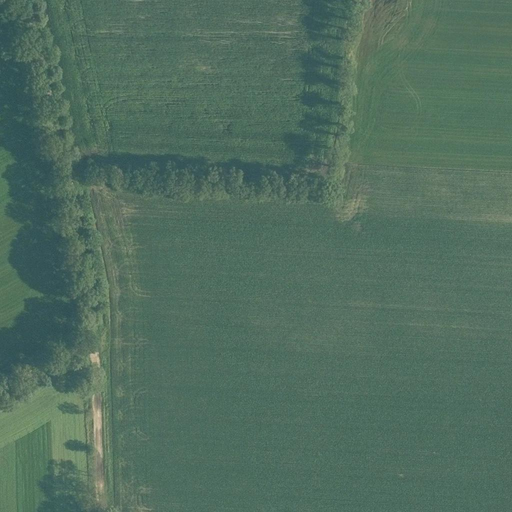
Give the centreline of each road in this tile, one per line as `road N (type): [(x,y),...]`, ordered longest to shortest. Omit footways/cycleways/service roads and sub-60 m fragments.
road 1 (unclassified): [(92,317),(27,0)]
road 2 (track): [(100,511),(92,317)]
